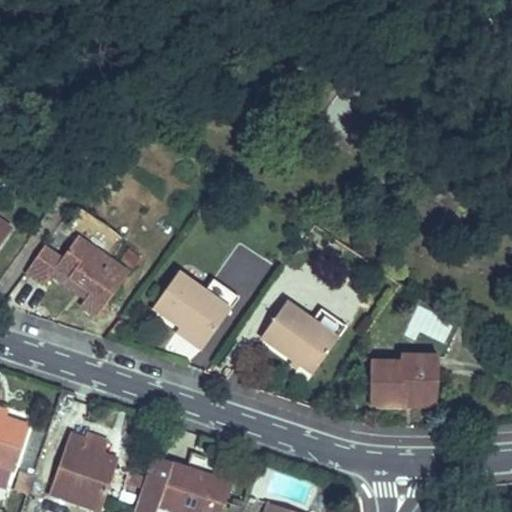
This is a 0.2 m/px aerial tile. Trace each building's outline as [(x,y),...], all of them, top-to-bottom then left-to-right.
[(433,0),(431,3),(442,11),(450,0),(433,0)] [(0,244),(11,229),(0,220),(0,244)] [(61,260),(43,247),(25,274),(44,286),(51,275),(86,297),(80,305),(97,317),(128,273),(77,237),(61,260)] [(153,307),(180,327),(205,345),(239,298),(213,279),(205,291),(178,272),(153,307)] [(261,337),(313,374),(347,327),(321,308),(312,321),(285,302),(261,337)] [(205,345),(180,327),(177,331),(202,349),(205,345)] [(369,405),(403,405),(403,396),(438,397),(438,357),(400,356),(400,362),(370,362),(369,405)] [(64,414),(74,400),(75,394),(63,390),(56,411),(64,414)] [(403,396),(403,405),(437,406),(438,397),(403,396)] [(0,487),(6,489),(13,469),(15,470),(29,427),(5,419),(0,417),(0,487)] [(101,511),(115,468),(96,461),(99,453),(103,455),(108,441),(87,434),(85,439),(70,434),(49,493),(101,511)] [(96,461),(115,468),(118,460),(103,455),(99,453),(96,461)] [(196,473),(152,458),(138,500),(158,506),(174,511),(222,511),(232,482),(217,477),(215,482),(195,475),(196,473)] [(27,495),(34,476),(20,471),(14,490),(27,495)] [(127,473),(124,481),(140,488),(143,479),(127,473)] [(133,511),(156,511),(158,506),(138,500),(134,511),(133,511)] [(265,511),(295,511),(268,503),(265,511)]
